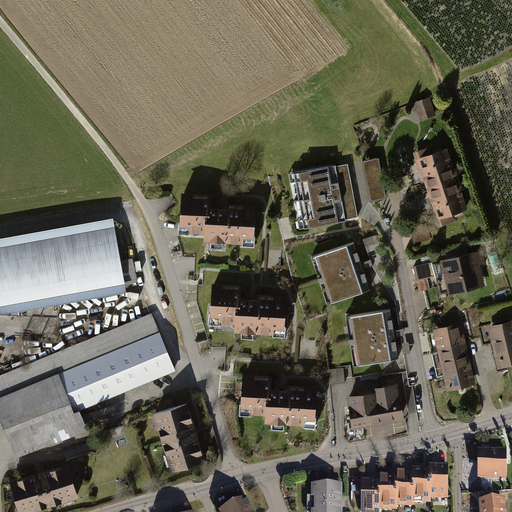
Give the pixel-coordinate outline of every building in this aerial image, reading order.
[(430,95),(411,101),(414,109),(417,108),(420,117),(436,111),(430,95)] [(415,149),(427,186),(460,175),(458,171),(455,172),(452,165),(454,165),(448,145),(433,150),(431,144),(415,149)] [(377,157),(361,160),(368,200),(384,197),(377,157)] [(347,163),(288,173),(297,227),(356,217),(347,163)] [(427,186),(439,222),(454,217),(452,211),(467,206),(461,186),(460,187),(457,180),(461,179),(460,175),(427,186)] [(212,189),(182,187),(180,225),(205,226),(205,235),(255,237),(257,199),(227,198),(226,199),(223,199),(211,199),(212,189)] [(114,213),(0,231),(0,308),(127,287),(126,284),(137,282),(132,257),(122,259),(114,213)] [(353,241),(310,256),(326,303),(369,288),(353,241)] [(483,250),(442,260),(449,291),(485,283),(481,265),(486,264),(483,250)] [(431,287),(428,277),(434,276),(430,261),(412,266),(419,291),(431,287)] [(242,280),(212,279),(210,316),(236,318),(235,326),(285,329),(287,291),(257,289),(257,291),(241,290),(242,280)] [(397,357),(389,307),(344,314),(352,364),(397,357)] [(153,313),(0,373),(0,415),(15,454),(88,425),(81,407),(176,370),(153,313)] [(511,318),(490,323),(499,365),(511,361),(511,318)] [(435,327),(439,345),(466,338),(462,320),(435,327)] [(430,336),(433,347),(438,346),(435,334),(430,336)] [(439,345),(448,387),(476,381),(466,338),(439,345)] [(343,367),(329,369),(331,384),(345,382),(343,367)] [(273,375),(243,374),(241,411),(266,412),(266,421),(316,424),(318,386),(287,384),(287,386),(272,385),(273,375)] [(375,383),(376,386),(382,418),(404,414),(398,379),(375,383)] [(382,418),(376,386),(348,391),(353,423),(382,418)] [(189,398),(154,408),(171,465),(206,455),(189,398)] [(508,449),(479,449),(479,480),(507,480),(508,449)] [(68,458),(11,475),(22,510),(79,493),(68,458)] [(449,460),(432,460),(432,464),(432,497),(449,497),(449,460)] [(432,464),(415,464),(415,468),(415,501),(432,501),(432,497),(432,464)] [(415,468),(397,468),(397,472),(397,505),(415,505),(415,501),(415,468)] [(397,472),(380,472),(380,477),(380,510),(397,509),(397,505),(397,472)] [(380,477),(363,477),(362,511),(379,511),(380,510),(380,477)] [(342,511),(343,486),(311,486),(311,511),(342,511)] [(506,511),(506,498),(480,500),(480,511),(506,511)] [(253,511),(248,500),(221,511),(253,511)]
